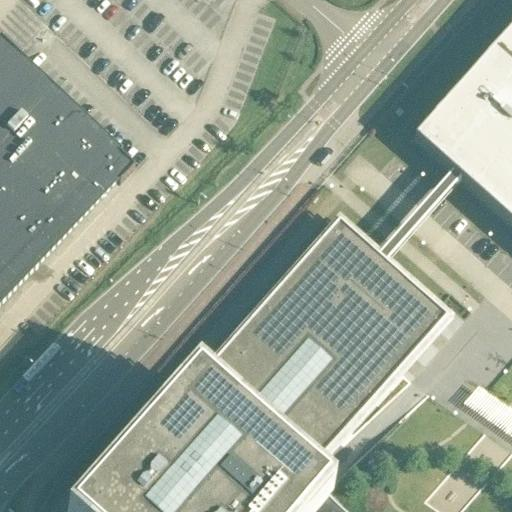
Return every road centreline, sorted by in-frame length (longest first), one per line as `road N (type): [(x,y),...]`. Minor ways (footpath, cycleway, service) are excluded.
road 1 (tertiary): [(0,492),(386,68)]
road 2 (tertiary): [(365,50),(0,437)]
